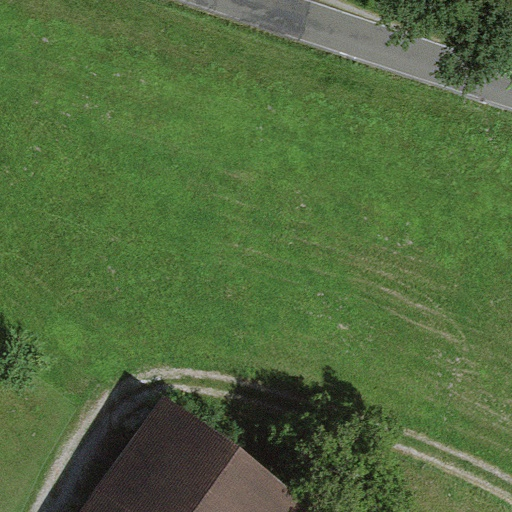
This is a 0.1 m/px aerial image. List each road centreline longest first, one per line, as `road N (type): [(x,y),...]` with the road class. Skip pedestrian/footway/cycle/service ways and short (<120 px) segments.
road 1 (track): [(45,511),(83,442),(125,401),(154,387),(185,385),(216,386),(390,436),(511,498)]
road 2 (unclassified): [(243,0),(511,87)]
